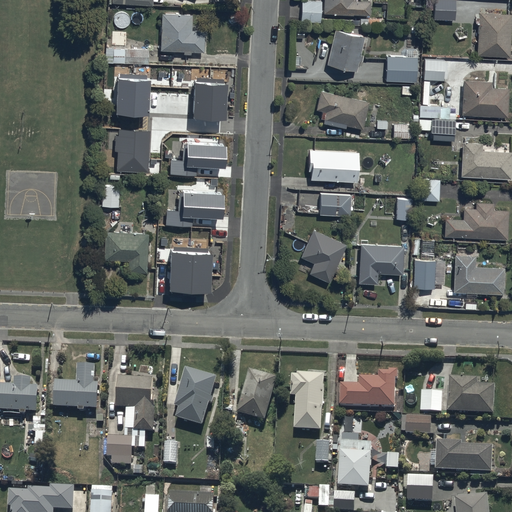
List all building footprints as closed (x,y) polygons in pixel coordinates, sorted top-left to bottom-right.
[(320,0),(318,0),(300,0),(300,22),(320,22),(320,0)] [(320,0),(320,10),(368,13),(368,0),(320,0)] [(432,0),(432,17),(453,18),(453,0),(432,0)] [(191,11),(160,10),(159,47),(202,49),(203,28),(191,27),(191,11)] [(511,11),(478,10),(476,52),(508,54),(511,11)] [(364,33),(333,26),(325,62),(356,69),(358,58),(361,59),(362,52),(359,52),(364,33)] [(148,48),(112,47),(112,62),(148,63),(148,48)] [(416,55),(385,53),(384,78),(415,79),(416,55)] [(443,58),(424,57),(423,77),(442,78),(443,58)] [(149,117),(151,78),(118,77),(116,115),(149,117)] [(490,79),(462,77),(461,112),(506,114),(508,86),(490,85),(490,79)] [(195,82),(194,120),(228,121),(229,83),(195,82)] [(367,99),(319,88),(315,107),(325,109),(322,120),(344,125),(344,123),(361,127),(367,99)] [(454,105),(419,104),(418,116),(454,117),(454,105)] [(454,140),(454,119),(418,118),(418,129),(429,129),(429,131),(432,131),(431,140),(454,140)] [(390,121),(390,122),(390,131),(393,131),(392,136),(412,137),(413,121),(390,121)] [(151,130),(119,129),(119,136),(115,136),(115,151),(118,152),(117,172),(149,173),(151,130)] [(481,140),(461,139),(459,174),(510,176),(511,149),(481,148),(481,140)] [(227,144),(184,142),(183,161),(171,160),(170,175),(196,176),(197,168),(226,169),(227,144)] [(357,149),(308,147),(307,168),(310,168),(309,177),(356,180),(357,149)] [(418,177),(417,198),(438,199),(439,177),(418,177)] [(119,185),(102,184),(100,205),(118,205),(119,185)] [(350,193),(319,193),(318,214),(338,214),(349,214),(350,193)] [(179,211),(167,211),(166,225),(193,226),(193,219),(223,220),(224,196),(180,194),(179,211)] [(410,198),(396,197),(395,218),(409,218),(410,198)] [(444,216),(443,234),(506,237),(507,208),(492,207),(492,201),(475,200),(475,206),(463,206),(462,217),(444,216)] [(345,242),(312,227),(300,254),(313,260),(308,271),(328,280),(345,242)] [(149,231),(106,229),(105,257),(128,258),(127,268),(147,269),(149,231)] [(433,239),(420,239),(420,251),(433,252),(433,239)] [(403,244),(359,241),(357,281),(376,282),(377,271),(401,272),(403,244)] [(213,251),(172,249),(170,291),(211,293),(213,251)] [(474,253),(452,252),(450,289),(501,291),(502,266),(473,265),(474,253)] [(434,259),(413,258),(412,287),(433,288),(434,259)] [(55,381),(54,407),(98,409),(99,383),(94,383),(95,366),(77,365),(76,382),(55,381)] [(217,377),(186,368),(175,406),(179,408),(176,418),(203,426),(217,377)] [(279,376),(250,370),(238,412),(265,421),(279,376)] [(358,386),(340,385),(340,407),(395,408),(396,380),(398,380),(398,371),(378,371),(378,378),(358,377),(358,386)] [(298,376),(291,376),(291,399),(294,399),(294,431),(321,432),(321,408),(324,408),(324,375),(298,375),(298,376)] [(126,409),(125,437),(108,437),(107,458),(112,458),(112,465),(132,466),(133,449),(145,449),(146,433),(154,433),(156,403),(152,403),(153,379),(118,377),(116,409),(126,409)] [(0,384),(0,410),(37,412),(38,386),(31,386),(31,378),(15,378),(14,385),(0,384)] [(478,379),(448,378),(447,413),(493,415),(494,385),(477,385),(478,379)] [(442,393),(421,392),(420,412),(441,414),(442,393)] [(431,417),(402,417),(401,433),(405,433),(405,435),(431,435),(431,417)] [(343,439),(339,484),(369,486),(373,442),(343,439)] [(437,441),(437,452),(431,452),(431,466),(436,466),(436,473),(492,474),(493,447),(461,446),(461,442),(437,441)] [(178,445),(165,444),(164,464),(177,465),(178,455),(179,455),(179,449),(178,449),(178,445)] [(329,444),(317,444),(316,463),(329,464),(329,444)] [(433,474),(408,473),(407,498),(433,499),(433,474)] [(28,491),(8,490),(8,508),(11,508),(11,511),(53,511),(54,510),(73,511),(74,487),(38,486),(38,489),(28,489),(28,491)] [(111,511),(112,488),(92,487),(91,511),(111,511)] [(320,488),(305,488),(305,499),(319,499),(320,488)] [(213,511),(215,492),(166,492),(165,511),(213,511)] [(354,511),(355,493),(330,492),(330,511),(342,511),(354,511)] [(490,511),(487,494),(455,498),(456,511),(490,511)] [(145,497),(144,511),(158,511),(159,498),(145,497)]
